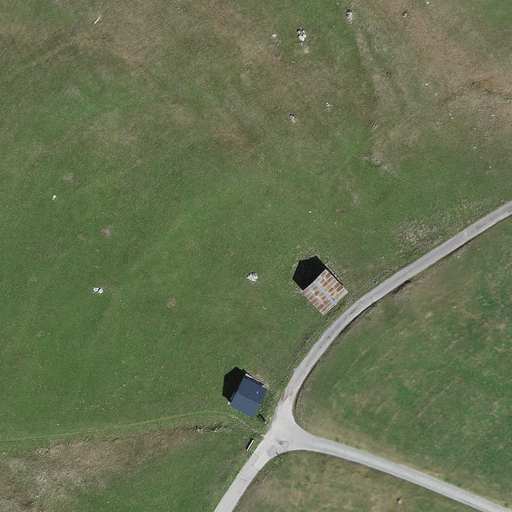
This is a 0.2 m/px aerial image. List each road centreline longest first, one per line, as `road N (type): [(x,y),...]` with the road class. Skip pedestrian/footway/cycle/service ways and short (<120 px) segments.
road 1 (track): [(277,431),(300,371),(341,324),(511,207)]
road 2 (track): [(504,511),(277,431)]
